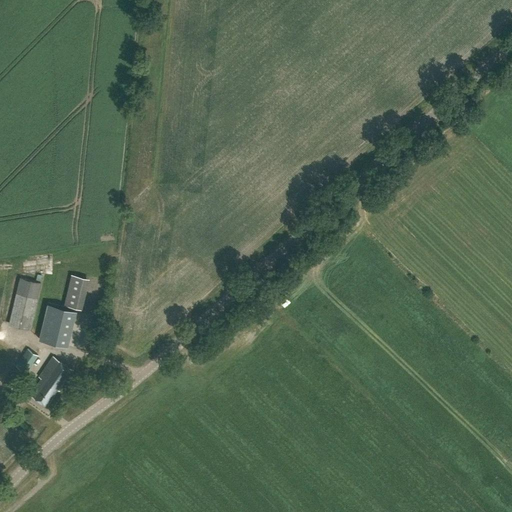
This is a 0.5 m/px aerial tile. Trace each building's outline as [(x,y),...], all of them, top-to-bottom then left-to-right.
[(86,277),(70,273),(64,305),(79,308),(86,277)] [(41,282),(19,277),(8,324),(35,330),(39,315),(33,314),(41,282)] [(48,303),(39,339),(67,346),(76,310),(48,303)] [(265,321),(270,317),(265,311),(260,315),(265,321)] [(0,345),(0,351),(16,361),(22,350),(4,339),(0,345)] [(37,355),(27,348),(15,366),(26,373),(37,355)] [(74,369),(54,356),(40,376),(43,378),(32,395),(47,405),(58,389),(60,391),(74,369)]
